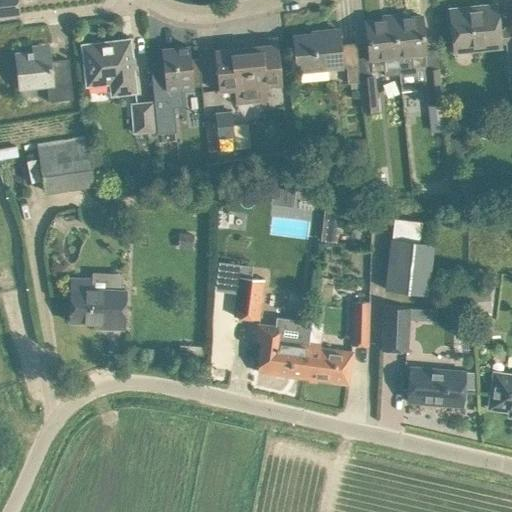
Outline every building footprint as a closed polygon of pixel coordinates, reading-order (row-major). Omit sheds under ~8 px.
[(0,0),(0,15),(18,13),(16,0),(0,0)] [(506,42),(510,78),(511,77),(511,26),(505,27),(505,30),(499,30),(496,4),(478,6),(478,11),(450,14),(453,47),(506,42)] [(421,16),(393,18),(399,74),(414,73),(413,67),(426,65),(424,53),(425,53),(421,16)] [(399,74),(393,18),(365,21),(369,59),(370,59),(371,71),(384,70),(384,76),(399,74)] [(293,36),(297,72),(341,67),(340,49),(337,29),(320,31),(320,33),(293,36)] [(245,40),(213,44),(218,91),(233,89),(235,104),(267,101),(266,86),(281,85),(277,43),(276,37),(245,40)] [(82,45),(87,85),(111,82),(112,94),(135,91),(129,40),(82,45)] [(201,85),(198,57),(190,58),(189,46),(161,49),(164,74),(151,76),(156,134),(176,132),(174,107),(182,106),(181,87),(193,86),(201,85)] [(15,53),(19,89),(46,86),(48,102),(72,99),(68,59),(50,61),(49,49),(15,53)] [(347,83),(359,82),(359,77),(358,64),(346,65),(347,83)] [(425,70),(428,104),(442,103),(439,69),(425,70)] [(359,77),(359,82),(362,111),(376,110),(373,76),(359,77)] [(153,101),(130,103),(133,134),(155,132),(153,101)] [(214,113),(217,138),(233,136),(231,112),(214,113)] [(37,144),(43,182),(45,191),(64,188),(91,184),(84,137),(57,141),(37,144)] [(295,149),(206,164),(207,175),(296,160),(295,149)] [(464,158),(456,158),(457,167),(465,167),(464,158)] [(450,179),(437,180),(439,194),(452,193),(450,179)] [(343,239),(367,240),(367,227),(343,226),(343,239)] [(392,239),(385,289),(427,294),(433,244),(419,242),(392,239)] [(239,276),(234,316),(258,319),(262,279),(239,276)] [(71,277),(71,288),(70,322),(107,323),(106,328),(123,329),(125,290),(91,289),(92,278),(71,277)] [(488,288),(469,290),(471,308),(489,307),(487,290),(488,288)] [(469,290),(449,292),(451,310),(471,308),(469,290)] [(351,345),(368,345),(369,301),(352,301),(351,345)] [(382,349),(406,351),(408,308),(384,307),(382,349)] [(276,317),(275,326),(258,324),(256,341),(261,342),(257,371),(304,377),(308,347),(311,321),(276,317)] [(308,347),(304,377),(348,383),(352,352),(308,347)] [(435,402),(435,403),(462,406),(465,372),(409,367),(406,401),(426,403),(426,401),(435,402)] [(510,411),(509,415),(511,415),(511,372),(494,370),(489,408),(510,411)]
